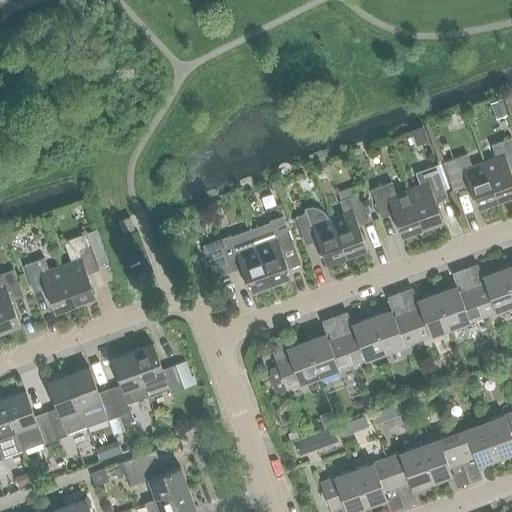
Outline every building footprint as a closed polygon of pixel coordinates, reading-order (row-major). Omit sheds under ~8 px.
[(490,103),(496,120),(507,115),(501,99),(490,103)] [(430,127),(437,124),(434,116),(427,119),(430,127)] [(411,131),(415,142),(426,138),(422,126),(411,131)] [(482,162),(497,201),(511,195),(511,178),(508,166),(511,164),(511,142),(511,138),(490,146),(495,158),(482,162)] [(497,201),(482,162),(471,167),(466,154),(442,163),(451,187),(466,181),(476,208),(497,201)] [(407,190),(421,228),(442,221),(432,194),(443,190),(435,166),(414,173),(419,186),(407,190)] [(400,236),(421,228),(407,190),(395,194),(390,182),(370,190),(379,213),(390,209),(400,236)] [(331,218),(345,256),(366,249),(356,222),(368,218),(359,194),(338,201),(343,213),(331,218)] [(324,264),(345,256),(331,218),(327,219),(326,217),(325,215),(324,213),(323,212),(321,210),(319,209),(317,208),(315,207),(313,207),(311,207),(308,207),(306,208),(304,208),(306,213),(294,217),(303,241),(315,237),(324,264)] [(269,222),(249,230),(269,284),(290,276),(280,250),(292,245),(281,215),(268,220),(269,222)] [(117,222),(121,233),(133,229),(129,218),(117,222)] [(96,230),(94,230),(85,234),(96,264),(107,260),(96,230)] [(249,292),(269,284),(249,230),(237,234),(239,238),(213,247),(222,271),(239,265),(249,292)] [(70,262),(60,266),(74,304),(95,297),(85,270),(96,266),(85,234),(62,242),(70,262)] [(53,312),(74,304),(60,266),(48,270),(43,258),(23,266),(32,289),(43,285),(53,312)] [(511,265),(501,269),(511,298),(511,265)] [(471,289),(482,317),(511,306),(511,298),(501,269),(481,277),(484,284),(471,289)] [(0,331),(19,325),(9,298),(21,293),(12,270),(0,273),(0,331)] [(456,286),(436,293),(449,329),(482,317),(471,289),(459,294),(456,286)] [(449,329),(436,293),(416,301),(419,308),(406,313),(416,341),(449,329)] [(390,310),(370,317),(384,353),(416,341),(406,313),(393,318),(390,310)] [(384,353),(370,317),(351,324),(353,332),(340,337),(351,365),(384,353)] [(327,342),(324,334),(305,341),(318,377),(351,365),(340,337),(327,342)] [(318,377),(305,341),(285,348),(288,356),(275,361),(276,366),(269,368),(268,381),(275,391),(282,395),(285,389),(318,377)] [(152,344),(131,352),(147,397),(168,389),(169,393),(183,388),(175,365),(161,370),(152,344)] [(494,351),(482,356),(485,365),(497,360),(494,351)] [(147,397),(131,352),(110,359),(119,385),(108,389),(118,416),(119,416),(122,424),(133,420),(127,404),(147,397)] [(107,421),(118,416),(108,389),(97,393),(88,367),(67,375),(79,408),(81,407),(85,420),(104,413),(107,421)] [(86,426),(79,408),(67,375),(46,383),(56,408),(45,412),(55,440),(66,436),(66,434),(86,426)] [(445,387),(437,390),(440,398),(448,395),(445,387)] [(24,391),(3,398),(22,451),(43,443),(43,444),(55,440),(45,412),(34,416),(24,391)] [(0,459),(2,459),(2,458),(22,451),(3,398),(0,399),(0,459)] [(375,425),(386,421),(382,410),(371,414),(375,425)] [(511,411),(483,423),(496,459),(511,452),(511,411)] [(332,414),(319,418),(323,428),(335,423),(332,414)] [(350,421),(338,426),(341,436),(354,432),(350,421)] [(477,466),(496,459),(483,423),(451,435),(461,463),(474,458),(477,466)] [(315,450),(337,441),(331,427),(309,435),(315,450)] [(451,435),(418,446),(431,483),(451,475),(448,467),(461,463),(451,435)] [(418,446),(385,458),(396,487),(408,482),(411,490),(431,483),(418,446)] [(147,479),(154,500),(187,488),(179,467),(154,476),(153,475),(162,471),(154,450),(117,464),(118,467),(114,469),(117,479),(122,477),(121,475),(126,474),(130,485),(147,479)] [(383,491),(396,487),(385,458),(353,470),(366,507),(386,499),(383,491)] [(108,482),(104,469),(90,474),(95,487),(108,482)] [(345,511),(350,511),(366,507),(353,470),(319,483),(329,511),(343,506),(345,511)] [(186,511),(195,509),(187,488),(154,500),(155,501),(144,505),(146,511),(186,511)] [(88,511),(84,499),(63,506),(65,511),(88,511)]
